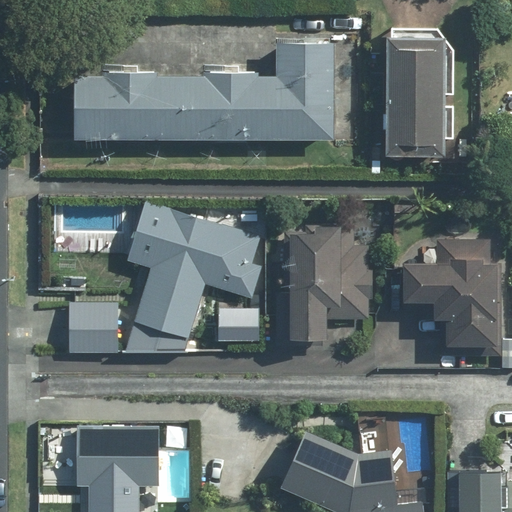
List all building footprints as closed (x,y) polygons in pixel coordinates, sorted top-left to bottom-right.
[(446,35),(389,35),(387,150),(444,151),(446,35)] [(79,136),(336,135),(336,39),(280,39),(280,73),(78,73),(79,136)] [(191,335),(207,283),(253,297),(264,264),(252,261),(260,234),(147,199),(128,260),(159,270),(143,320),(191,335)] [(366,243),(354,243),(354,222),(302,223),(302,230),(288,231),(288,288),(277,288),(277,338),(328,338),(328,302),(342,302),(342,315),(367,314),(366,243)] [(403,297),(437,298),(437,316),(446,316),(446,340),(499,341),(500,261),(490,261),(490,237),(437,236),(437,261),(404,261),(403,297)] [(116,307),(74,305),(72,350),(114,352),(116,307)] [(159,423),(78,422),(77,482),(89,483),(88,511),(138,511),(139,483),(158,483),(159,423)] [(424,511),(422,499),(398,503),(391,449),(362,453),(307,427),(280,484),(338,511),(424,511)] [(501,511),(501,470),(451,470),(451,511),(501,511)]
